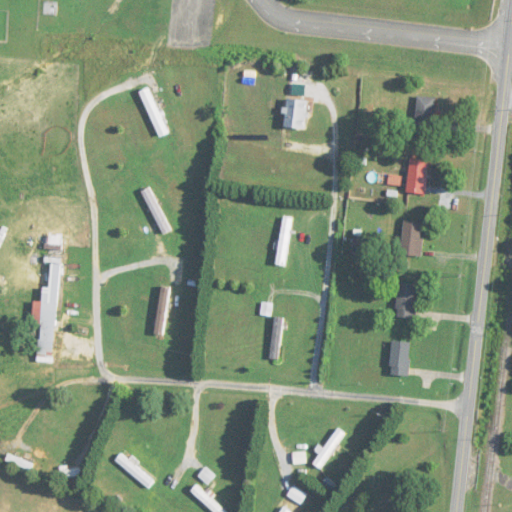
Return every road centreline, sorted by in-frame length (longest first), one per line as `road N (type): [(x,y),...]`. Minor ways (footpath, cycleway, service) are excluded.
road 1 (secondary): [(461,511),(511,53)]
road 2 (residential): [(472,419),(138,381)]
